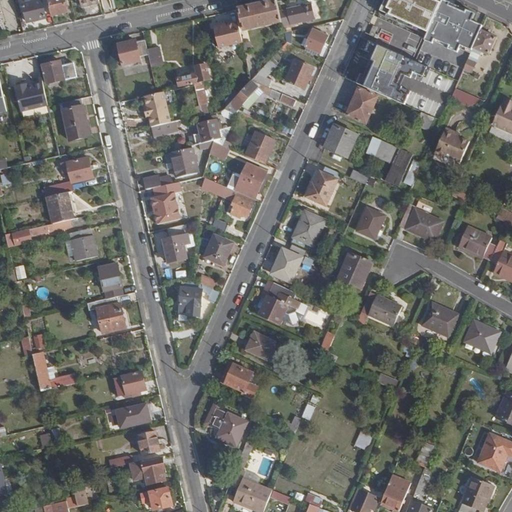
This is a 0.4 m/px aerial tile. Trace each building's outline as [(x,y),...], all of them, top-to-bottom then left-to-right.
[(32,2),(31,0),(29,0),(30,3),(26,4),(24,5),(28,22),(46,18),(42,1),(32,2)] [(48,0),(51,16),(67,12),(64,0),(48,0)] [(427,35),(441,3),(433,0),(386,0),(380,14),(427,35)] [(473,47),(481,30),(483,26),(477,23),(471,21),(475,13),(467,10),(466,13),(449,6),(450,3),(444,0),(442,0),(441,3),(427,35),(423,45),(430,49),(431,47),(432,44),(448,51),(446,53),(455,57),(461,46),(467,48),(472,50),(473,47)] [(266,26),(282,22),(280,11),(277,1),(240,10),(245,30),(261,27),(261,24),(265,24),(266,26)] [(467,10),(450,3),(449,6),(466,13),(467,10)] [(282,22),(285,33),(290,32),(289,28),(317,22),(313,4),(280,11),(282,22)] [(240,35),(237,23),(232,25),(214,28),(219,48),(237,44),(237,43),(236,36),(240,35)] [(328,37),(314,30),(307,47),(320,53),(328,37)] [(497,37),(481,30),(473,47),(480,50),(489,54),(497,37)] [(415,62),(366,39),(360,52),(439,87),(444,75),(415,62)] [(147,50),(145,41),(137,43),(137,41),(120,45),(124,65),(140,62),(140,57),(149,55),(147,50)] [(252,81),(269,62),(265,59),(255,69),(250,49),(252,49),(250,42),(242,43),(252,81)] [(292,45),(287,43),(281,49),(284,52),(292,45)] [(431,47),(446,53),(448,51),(432,44),(431,47)] [(480,50),(473,47),(472,50),(467,61),(474,63),(480,50)] [(147,50),(149,55),(151,67),(162,64),(159,48),(147,50)] [(277,66),(270,61),(269,62),(252,81),(268,88),(271,80),(266,78),(277,66)] [(301,95),(313,69),(296,61),(286,81),(282,80),(279,86),(301,95)] [(474,63),(467,61),(463,70),(472,73),(476,65),(474,63)] [(77,78),(74,65),(62,68),(61,63),(43,67),(47,85),(77,78)] [(190,84),(190,86),(196,85),(201,105),(207,104),(208,104),(202,81),(210,80),(207,64),(195,67),(197,74),(177,78),(178,87),(190,84)] [(353,68),(348,80),(426,115),(431,102),(353,68)] [(48,107),(42,78),(15,84),(22,113),(48,107)] [(273,90),(268,88),(252,81),(227,109),(226,110),(236,114),(238,110),(242,105),(248,111),(259,100),(255,95),(256,94),(255,93),(259,88),(271,95),(273,90)] [(366,124),(379,97),(360,89),(348,116),(366,124)] [(278,91),(276,97),(285,102),(288,96),(278,91)] [(458,91),(454,101),(470,108),(485,103),(458,91)] [(149,117),(152,127),(171,123),(164,92),(157,94),(145,96),(147,106),(146,107),(148,117),(149,117)] [(297,107),(300,101),(288,96),(285,102),(297,107)] [(90,137),(82,99),(62,104),(64,111),(63,111),(70,141),(90,137)] [(430,112),(442,119),(449,106),(437,99),(430,112)] [(201,105),(203,116),(209,114),(207,104),(201,105)] [(511,115),(511,112),(511,106),(504,104),(502,108),(501,107),(491,128),(511,137),(511,115)] [(193,136),(195,146),(199,145),(214,141),(222,145),(229,129),(220,130),(218,121),(198,125),(200,134),(193,136)] [(171,123),(152,127),(154,136),(178,132),(175,122),(171,123)] [(348,158),(358,136),(336,126),(326,148),(348,158)] [(454,134),(456,132),(447,128),(435,153),(444,158),(446,155),(461,162),(470,142),(460,137),(454,134)] [(248,157),(267,165),(277,141),(258,133),(248,157)] [(395,166),(387,183),(398,188),(413,156),(374,139),(367,154),(395,166)] [(214,141),(199,145),(200,150),(212,148),(214,141)] [(229,148),(222,145),(214,141),(212,148),(210,154),(224,159),(229,148)] [(170,154),(172,164),(173,169),(175,178),(195,174),(193,161),(195,161),(194,156),(192,156),(191,149),(170,154)] [(93,178),(88,158),(66,163),(70,183),(93,178)] [(417,161),(405,184),(415,189),(426,165),(417,161)] [(236,192),(256,200),(268,173),(249,165),(243,176),(235,172),(228,188),(236,192)] [(340,174),(326,168),(323,174),(320,173),(314,186),(312,184),(306,197),(325,206),(340,174)] [(366,186),(370,178),(355,171),(351,179),(366,186)] [(145,180),(148,190),(151,189),(173,184),(171,177),(160,180),(159,177),(145,180)] [(224,197),(225,192),(227,188),(204,178),(202,188),(224,197)] [(173,184),(151,189),(157,219),(173,215),(172,209),(177,208),(174,195),(169,196),(164,197),(163,191),(168,190),(174,189),(173,184)] [(248,218),(256,200),(236,192),(227,188),(225,192),(238,198),(232,213),(240,217),(242,215),(248,218)] [(456,188),(453,196),(465,202),(467,199),(466,198),(468,194),(466,193),(466,192),(456,188)] [(74,220),(68,193),(48,197),(55,224),(74,220)] [(415,211),(408,207),(406,213),(413,216),(415,211)] [(497,218),(511,225),(511,211),(503,207),(497,218)] [(376,240),(386,218),(368,209),(358,232),(376,240)] [(406,213),(400,227),(434,242),(443,223),(415,211),(413,216),(406,213)] [(315,247),(327,221),(306,212),(295,238),(315,247)] [(213,227),(225,233),(228,224),(216,219),(213,227)] [(8,244),(9,248),(32,242),(30,235),(55,229),(54,224),(6,235),(8,244)] [(185,225),(168,229),(170,236),(187,233),(185,225)] [(459,247),(491,261),(497,246),(490,243),(492,238),(468,227),(459,247)] [(93,236),(91,229),(72,233),(78,261),(99,256),(94,235),(93,236)] [(189,243),(188,236),(164,241),(166,250),(165,250),(166,252),(167,253),(169,263),(188,258),(185,248),(187,248),(186,244),(189,243)] [(233,245),(215,237),(206,258),(224,266),(233,245)] [(510,242),(501,238),(497,246),(491,261),(498,265),(494,273),(511,280),(511,254),(505,252),(510,242)] [(306,251),(292,245),(289,252),(284,250),(272,275),(292,284),(306,251)] [(370,264),(351,255),(340,279),(360,288),(364,280),(365,281),(368,274),(366,273),(370,264)] [(118,297),(124,296),(122,288),(124,287),(119,264),(100,268),(106,291),(107,291),(109,299),(118,297)] [(23,265),(14,267),(17,279),(26,277),(23,265)] [(8,271),(10,283),(17,281),(14,269),(8,271)] [(204,285),(211,288),(214,289),(216,283),(202,275),(199,283),(204,285)] [(193,280),(183,282),(181,314),(200,315),(204,285),(199,283),(193,280)] [(297,294),(269,281),(263,296),(268,298),(265,304),(261,315),(284,326),(292,306),(300,309),(302,303),(295,299),(297,294)] [(215,302),(220,292),(214,289),(211,288),(207,298),(215,302)] [(404,308),(370,293),(361,313),(396,328),(398,323),(402,325),(404,320),(400,318),(404,308)] [(109,299),(96,302),(103,333),(127,328),(121,304),(120,304),(118,297),(109,299)] [(458,315),(433,304),(423,326),(449,337),(458,315)] [(500,333),(475,321),(466,342),(491,353),(500,333)] [(132,332),(112,336),(114,344),(134,339),(132,332)] [(282,344),(254,332),(251,339),(248,337),(243,348),(247,350),(247,351),(273,363),(282,344)] [(334,335),(327,332),(321,345),(328,348),(334,335)] [(26,356),(34,354),(30,336),(23,337),(26,356)] [(41,348),(38,336),(32,337),(34,349),(41,348)] [(407,356),(411,359),(416,349),(411,346),(407,356)] [(34,354),(42,391),(78,383),(75,375),(56,379),(56,382),(51,383),(44,352),(34,354)] [(337,357),(332,353),(326,363),(331,366),(337,357)] [(245,390),(249,383),(254,373),(235,365),(227,383),(242,390),(245,390)] [(148,391),(144,372),(125,377),(116,378),(120,397),(126,395),(127,398),(134,397),(143,395),(143,392),(148,391)] [(258,387),(249,383),(245,390),(243,393),(245,395),(253,398),(258,387)] [(511,423),(511,392),(510,392),(499,418),(511,423)] [(313,394),(310,402),(316,404),(319,397),(313,394)] [(118,410),(118,412),(121,427),(121,428),(151,421),(147,404),(118,410)] [(316,408),(309,405),(304,417),(311,420),(316,408)] [(250,423),(217,407),(209,422),(213,424),(213,426),(218,428),(214,436),(238,447),(250,423)] [(121,427),(118,412),(112,413),(115,428),(121,427)] [(296,433),(301,421),(295,418),(289,424),(286,423),(283,427),(296,433)] [(354,446),(366,450),(372,435),(360,431),(354,446)] [(161,451),(157,433),(139,436),(144,455),(161,451)] [(259,437),(252,434),(248,443),(255,446),(259,437)] [(511,456),(511,442),(490,434),(478,462),(501,471),(508,454),(511,456)] [(53,445),(51,435),(43,436),(46,447),(53,445)] [(428,465),(435,446),(426,442),(418,461),(428,465)] [(248,443),(239,465),(246,467),(255,446),(248,443)] [(112,468),(135,462),(134,456),(111,462),(112,468)] [(166,469),(163,459),(133,466),(136,481),(148,478),(149,484),(165,481),(163,470),(166,469)] [(424,475),(417,491),(424,494),(430,478),(424,475)] [(393,476),(382,504),(399,511),(400,511),(411,484),(393,476)] [(273,490),(273,489),(259,483),(245,477),(235,500),(264,511),(273,490)] [(473,477),(460,510),(465,511),(482,511),(484,511),(494,486),(473,477)] [(77,499),(68,501),(69,508),(88,503),(84,486),(75,487),(77,499)] [(153,493),(157,510),(174,506),(170,489),(153,493)] [(283,494),(275,490),(273,496),(291,504),(293,498),(288,496),(288,497),(283,495),(283,494)] [(378,501),(379,498),(362,491),(354,510),(358,511),(370,511),(374,504),(378,506),(379,502),(378,501)] [(149,511),(157,510),(153,493),(145,494),(149,511)] [(413,500),(408,511),(432,511),(434,508),(413,500)] [(299,510),(302,511),(308,511),(312,506),(302,502),(299,510)]
